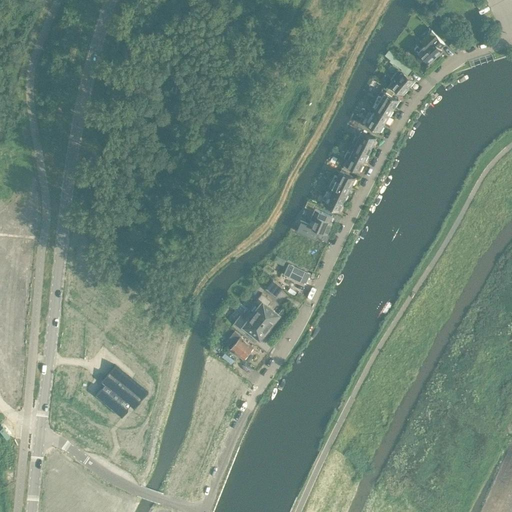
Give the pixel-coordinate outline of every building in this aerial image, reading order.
[(434,3),(429,6),(434,13),(439,10),(434,3)] [(432,21),(428,16),(423,21),(428,26),(432,21)] [(432,29),(420,40),(424,44),(425,43),(437,56),(440,53),(440,52),(442,50),(440,48),(445,43),(432,29)] [(417,45),(414,47),(428,63),(431,60),(431,61),(437,56),(425,43),(424,44),(420,48),(417,45)] [(394,74),(409,86),(415,79),(409,74),(414,69),(389,49),(384,55),(390,60),(389,61),(401,71),(399,73),(397,71),(394,74)] [(388,86),(395,90),(397,88),(403,93),(409,86),(394,74),(392,77),(394,79),(391,83),(388,86)] [(395,90),(388,86),(387,86),(385,89),(383,88),(380,95),(378,98),(394,107),(398,100),(391,96),(395,90)] [(375,107),(389,115),(394,107),(378,98),(375,102),(378,103),(375,107)] [(369,113),(385,122),(389,115),(375,107),(373,111),(370,110),(369,113)] [(385,122),(369,113),(366,116),(369,117),(366,122),(380,130),(385,122)] [(354,137),(372,146),(376,137),(361,130),(359,135),(355,134),(354,137)] [(353,146),(368,154),(372,146),(354,137),(352,140),(355,142),(353,146)] [(346,153),(364,162),(368,154),(353,146),(351,151),(348,150),(346,153)] [(364,162),(346,153),(344,156),(348,158),(345,163),(360,170),(364,162)] [(334,177),(352,186),(356,177),(342,170),(339,176),(336,174),(334,177)] [(334,187),(348,194),(352,186),(334,177),(333,181),(336,183),(334,187)] [(327,194),(345,202),(348,194),(334,187),(331,192),(328,190),(327,194)] [(345,202),(327,194),(325,197),(328,198),(326,204),(341,211),(345,202)] [(306,206),(312,209),(315,204),(308,201),(306,206)] [(334,216),(318,208),(315,207),(311,217),(310,217),(307,223),(329,233),(334,222),(332,221),(334,216)] [(306,234),(310,236),(314,227),(300,221),(296,230),(306,234)] [(311,273),(289,263),(284,274),(306,284),(311,273)] [(277,296),(284,286),(275,278),(267,288),(277,296)] [(255,312),(271,325),(286,306),(285,305),(279,313),(269,305),(273,300),(264,292),(256,301),(261,305),(255,312)] [(251,338),(256,342),(257,341),(256,341),(246,333),(250,328),(260,336),(260,335),(261,336),(264,332),(271,325),(255,312),(250,308),(244,316),(241,313),(233,323),(251,338)] [(211,336),(216,340),(223,345),(229,338),(216,329),(211,336)] [(254,345),(239,334),(235,330),(229,337),(236,342),(232,347),(244,357),(254,345)] [(101,387),(95,394),(122,416),(128,409),(126,407),(129,403),(134,408),(148,391),(115,364),(101,380),(107,385),(103,389),(101,387)] [(52,487),(62,487),(63,462),(53,462),(52,487)] [(48,510),(97,511),(98,496),(49,494),(48,510)]
